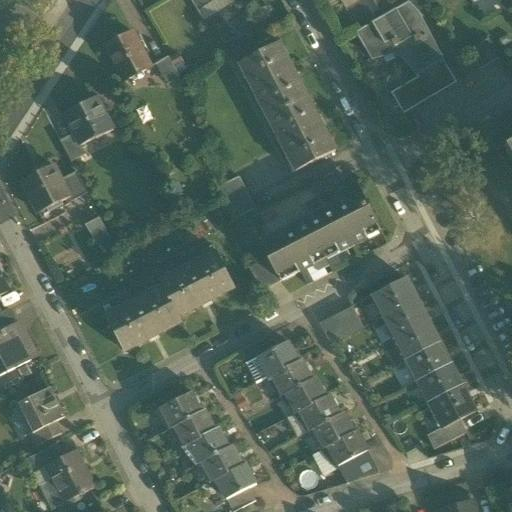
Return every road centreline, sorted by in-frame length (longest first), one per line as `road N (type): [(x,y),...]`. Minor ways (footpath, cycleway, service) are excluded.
road 1 (residential): [(103,405),(422,244)]
road 2 (residential): [(0,206),(103,405)]
road 3 (residential): [(311,511),(511,448)]
road 4 (residential): [(422,244),(511,415)]
road 5 (residential): [(293,0),(381,167)]
road 6 (residential): [(81,0),(0,136)]
road 7 (residential): [(511,95),(381,167)]
road 8 (residential): [(103,405),(158,511)]
